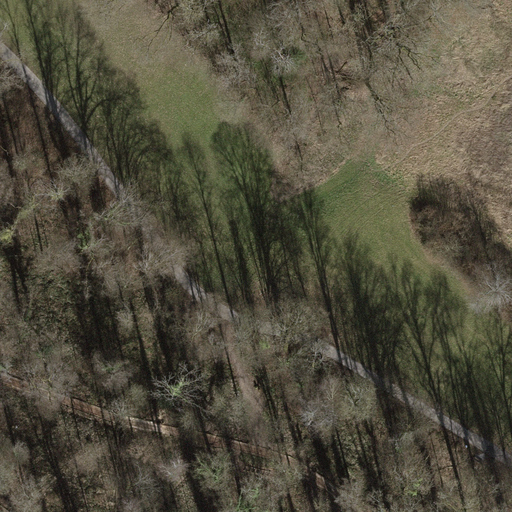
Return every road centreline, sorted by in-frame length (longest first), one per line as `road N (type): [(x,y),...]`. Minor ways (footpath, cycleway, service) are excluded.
road 1 (track): [(0,47),(72,125),(207,302),(312,339),(511,461)]
road 2 (track): [(242,320),(231,345),(279,457)]
